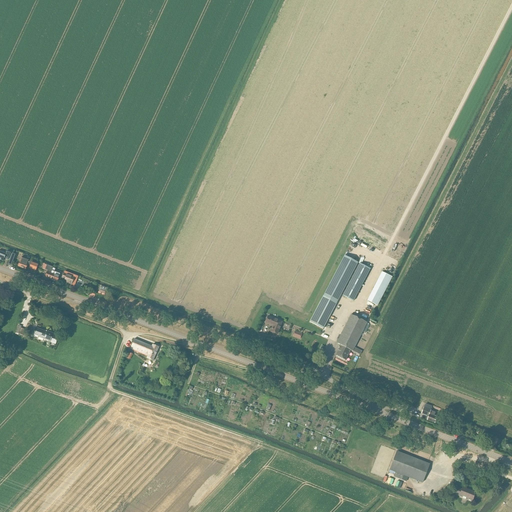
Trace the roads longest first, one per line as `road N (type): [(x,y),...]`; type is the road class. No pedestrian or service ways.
road 1 (tertiary): [(511,462),(0,269)]
road 2 (track): [(433,511),(110,389),(121,344)]
road 3 (track): [(387,246),(511,5)]
